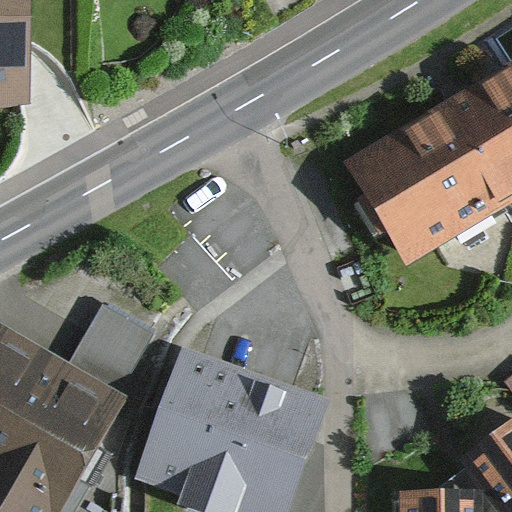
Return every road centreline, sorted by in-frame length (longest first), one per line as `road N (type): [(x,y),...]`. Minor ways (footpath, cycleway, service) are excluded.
road 1 (residential): [(345,366),(309,258),(231,109)]
road 2 (tertiary): [(0,237),(231,109)]
road 3 (tertiary): [(231,109),(417,0)]
road 4 (residential): [(511,332),(440,356),(345,366)]
road 5 (residential): [(345,366),(344,511)]
